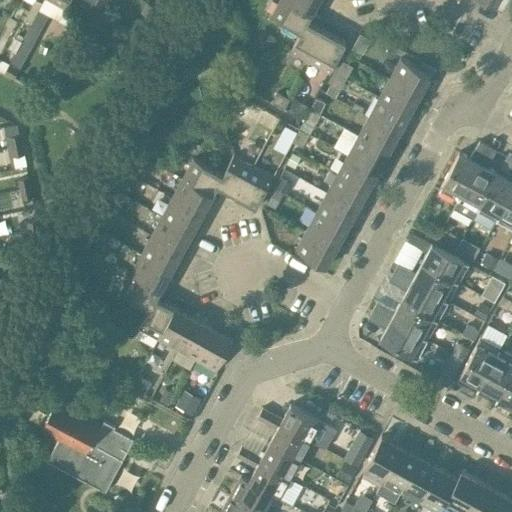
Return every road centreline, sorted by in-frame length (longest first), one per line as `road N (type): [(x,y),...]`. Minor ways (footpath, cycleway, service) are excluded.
road 1 (residential): [(344,307),(443,122),(474,112)]
road 2 (residential): [(169,511),(241,382),(260,368),(322,350)]
road 3 (residential): [(511,455),(322,350)]
